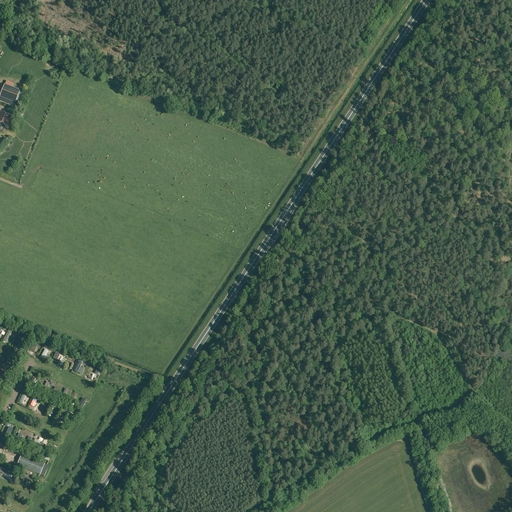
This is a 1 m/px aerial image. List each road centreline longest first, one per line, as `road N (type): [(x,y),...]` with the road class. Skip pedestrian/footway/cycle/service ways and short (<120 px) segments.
road 1 (track): [(109,511),(449,0)]
road 2 (trunk): [(88,511),(425,0)]
